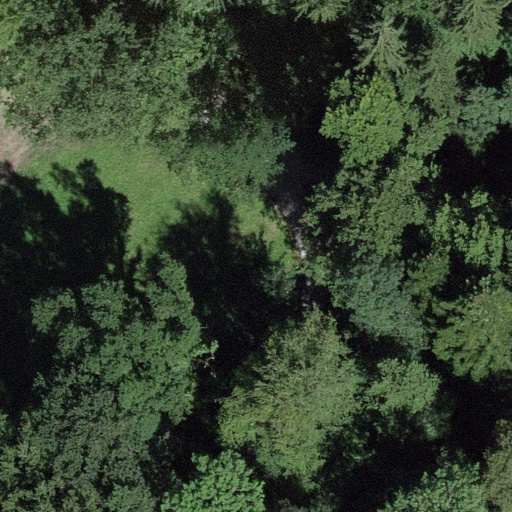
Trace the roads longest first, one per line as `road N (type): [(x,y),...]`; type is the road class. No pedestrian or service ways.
road 1 (track): [(6,0),(333,170),(322,296),(239,461),(204,511)]
road 2 (track): [(511,267),(333,170)]
